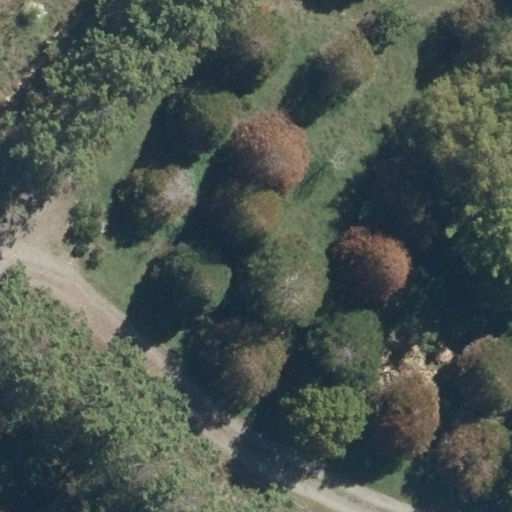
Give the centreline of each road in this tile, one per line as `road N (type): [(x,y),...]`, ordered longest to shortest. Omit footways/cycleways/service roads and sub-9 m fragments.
road 1 (track): [(0,277),(25,271),(80,349),(363,511)]
road 2 (track): [(25,271),(254,0)]
